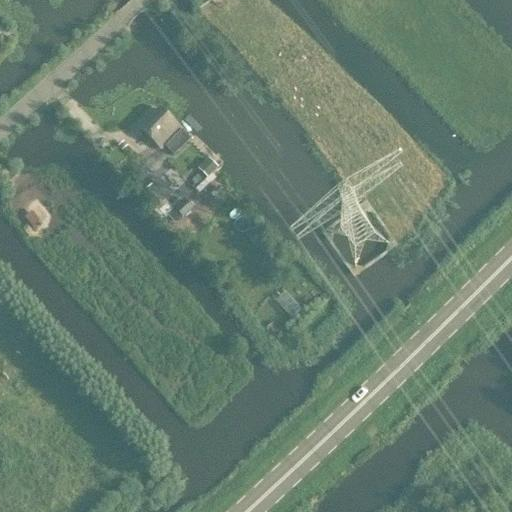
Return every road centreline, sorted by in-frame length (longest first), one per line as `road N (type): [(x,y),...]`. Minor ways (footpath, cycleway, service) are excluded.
road 1 (primary): [(247,511),(511,258)]
road 2 (unclassified): [(0,131),(144,0)]
